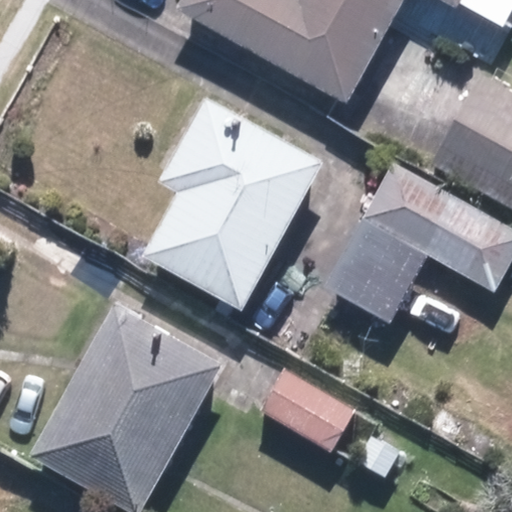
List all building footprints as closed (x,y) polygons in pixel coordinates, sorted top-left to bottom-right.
[(192,0),(188,9),(348,96),(400,0),(192,0)] [(511,93),(487,80),(443,161),(511,198),(511,93)] [(321,161),(213,102),(174,173),(184,178),(147,247),(245,300),(321,161)] [(511,246),(511,229),(399,168),(338,281),(391,310),(426,246),(492,282),(511,246)] [(214,364),(119,312),(46,446),(141,498),(214,364)] [(354,404),(287,368),(268,404),(335,440),(354,404)] [(36,511),(0,491),(0,511),(36,511)]
